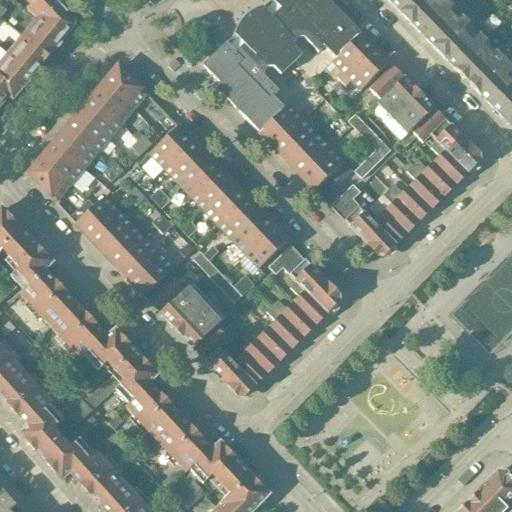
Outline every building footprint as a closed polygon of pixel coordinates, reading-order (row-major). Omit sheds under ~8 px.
[(73,20),(53,0),(36,0),(28,12),(36,19),(62,41),(73,28),(73,20)] [(273,4),(265,12),(262,9),(250,15),(240,24),(236,30),(234,37),(237,39),(228,47),(226,45),(202,68),(219,85),(214,89),(259,135),(284,111),(272,99),(278,93),(263,78),(263,73),(267,69),(272,69),(280,77),(302,57),(294,49),(294,44),(298,40),(303,40),(318,55),(323,49),(335,61),(359,36),(360,36),(324,0),(271,0),(270,1),(273,4)] [(413,0),(384,0),(398,14),(413,0)] [(422,39),(452,10),(442,0),(413,0),(398,14),(422,39)] [(465,39),(460,34),(468,26),(452,10),(422,39),(443,61),(465,39)] [(18,42),(7,56),(33,77),(62,41),(36,19),(26,32),(30,36),(22,46),(18,42)] [(359,36),(335,61),(331,64),(341,74),(336,79),(340,83),(375,50),(369,44),(366,44),(359,36)] [(467,84),(496,55),(479,38),(471,45),(465,39),(443,61),(444,61),(467,84)] [(375,50),(340,83),(345,88),(350,83),(360,93),(388,66),(381,58),(381,56),(375,50)] [(510,85),(505,80),(511,72),(511,71),(496,55),(467,84),(488,106),(510,85)] [(7,56),(0,64),(0,80),(18,96),(33,77),(7,56)] [(132,83),(121,70),(118,68),(116,71),(103,86),(133,111),(145,97),(130,84),(132,83)] [(372,113),(376,109),(377,109),(404,82),(391,69),(368,91),(375,98),(366,107),(372,113)] [(18,96),(0,80),(0,108),(8,99),(12,103),(18,96)] [(314,80),(307,80),(303,83),(304,90),(314,90),(314,80)] [(433,112),(404,82),(377,109),(401,134),(405,138),(406,139),(433,112)] [(508,126),(511,122),(511,82),(510,85),(488,106),(508,126)] [(133,111),(103,86),(97,93),(95,94),(89,100),(121,126),(133,111)] [(121,126),(89,100),(84,107),(84,109),(78,116),(108,141),(121,126)] [(288,107),(284,111),(259,135),(266,142),(266,144),(272,150),(306,117),(302,112),(297,117),(288,107)] [(445,124),(433,112),(406,139),(405,138),(400,142),(406,148),(415,139),(422,146),(430,138),(430,139),(445,124)] [(108,141),(78,116),(65,131),(96,156),(108,141)] [(158,123),(166,132),(172,126),(163,117),(158,123)] [(306,117),(272,150),(278,156),(280,156),(286,163),(315,136),(306,127),(311,122),(306,117)] [(354,174),(361,181),(389,153),(354,117),(347,124),(375,153),(354,174)] [(445,124),(430,139),(434,143),(449,128),(445,124)] [(477,157),(449,128),(434,143),(435,144),(467,175),(476,166),(477,157)] [(148,157),(162,172),(192,143),(186,137),(184,137),(177,130),(148,157)] [(96,156),(65,131),(59,138),(57,139),(52,145),(83,172),(96,156)] [(324,145),(315,136),(286,163),(293,170),(293,172),(299,179),(334,146),(329,141),(324,145)] [(142,137),(137,143),(145,152),(151,146),(142,137)] [(145,152),(137,143),(131,149),(139,157),(145,152)] [(192,143),(162,172),(176,186),(205,158),(198,152),(198,149),(192,143)] [(467,175),(435,144),(430,150),(438,159),(433,164),(455,187),(467,175)] [(83,172),(52,145),(46,152),(46,154),(40,161),(71,187),(83,172)] [(334,146),(299,179),(305,185),(307,185),(314,192),(343,165),(333,155),(338,150),(334,146)] [(205,158),(176,186),(189,200),(219,172),(213,165),(211,165),(205,158)] [(71,187),(40,161),(28,176),(43,188),(42,190),(56,205),(71,187)] [(455,187),(433,164),(426,171),(417,162),(411,168),(442,200),(455,187)] [(114,164),(108,170),(117,179),(122,173),(114,164)] [(343,165),(314,192),(323,201),(351,174),(343,165)] [(128,176),(133,182),(142,174),(136,168),(128,176)] [(442,200),(411,168),(406,174),(414,183),(408,189),(430,212),(442,200)] [(117,179),(108,170),(102,175),(111,184),(117,179)] [(219,172),(189,200),(203,214),(232,187),(225,180),(225,178),(219,172)] [(232,187),(203,214),(216,228),(246,200),(240,194),(238,194),(232,187)] [(330,209),(344,223),(359,209),(352,201),(359,195),(352,187),(330,209)] [(430,212),(408,189),(402,195),(393,187),(387,193),(418,224),(430,212)] [(124,197),(130,203),(138,194),(133,188),(124,197)] [(150,199),(155,205),(164,197),(158,191),(150,199)] [(418,224),(387,193),(381,198),(390,207),(385,212),(407,235),(418,224)] [(138,194),(130,203),(135,208),(144,200),(138,194)] [(164,197),(155,205),(161,211),(170,203),(164,197)] [(118,214),(104,199),(75,226),(82,233),(82,236),(88,242),(118,214)] [(246,200),(216,228),(230,242),(259,215),(252,208),(252,206),(246,200)] [(75,225),(93,208),(87,202),(70,219),(75,225)] [(395,247),(364,215),(363,216),(358,210),(344,224),(376,258),(384,258),(395,247)] [(407,235),(385,212),(377,219),(369,210),(364,215),(395,247),(407,235)] [(52,265),(39,252),(4,214),(0,214),(0,254),(1,255),(3,253),(20,271),(11,279),(17,286),(20,283),(26,289),(46,271),(52,265)] [(118,214),(88,242),(94,248),(96,248),(102,255),(131,228),(118,214)] [(259,215),(230,242),(244,257),(273,228),(267,222),(265,222),(259,215)] [(160,217),(151,225),(157,231),(165,223),(160,217)] [(177,228),(182,234),(191,225),(185,219),(177,228)] [(165,223),(157,231),(162,237),(171,229),(165,223)] [(191,225),(182,234),(188,240),(197,231),(191,225)] [(131,228),(102,255),(116,269),(145,242),(131,228)] [(273,228),(244,257),(258,271),(286,244),(279,237),(279,234),(273,228)] [(145,242),(116,269),(122,276),(122,279),(128,285),(158,257),(145,242)] [(193,252),(187,246),(178,254),(184,260),(193,252)] [(288,278),(295,285),(326,316),(337,306),(337,297),(290,248),(268,269),(275,277),(282,270),(289,277),(288,278)] [(208,263),(217,255),(211,249),(202,257),(208,263)] [(199,254),(192,261),(233,305),(241,298),(199,254)] [(158,257),(128,285),(134,291),(136,291),(143,298),(172,271),(158,257)] [(46,276),(46,271),(26,289),(19,296),(30,308),(33,305),(46,319),(42,322),(50,329),(74,306),(65,296),(66,295),(55,284),(54,285),(46,276)] [(233,289),(241,298),(253,287),(244,278),(233,289)] [(147,303),(161,317),(189,291),(188,291),(193,286),(187,280),(178,289),(170,281),(147,303)] [(0,304),(16,290),(10,283),(0,292),(0,304)] [(326,316),(295,285),(289,290),(298,299),(292,305),(315,328),(326,316)] [(189,291),(161,317),(192,351),(220,324),(189,291)] [(315,328),(292,305),(286,312),(277,303),(272,308),(303,339),(315,328)] [(84,317),(74,306),(50,329),(60,341),(64,337),(74,348),(70,351),(79,361),(87,354),(103,338),(95,328),(96,327),(85,316),(84,317)] [(303,339),(272,308),(265,314),(274,323),(268,329),(291,352),(303,339)] [(220,324),(192,351),(205,365),(218,352),(228,343),(221,335),(230,326),(224,320),(220,324)] [(15,330),(8,323),(0,331),(0,333),(6,339),(15,330)] [(291,352),(268,329),(261,336),(253,327),(247,332),(279,364),(291,352)] [(157,377),(144,364),(114,332),(108,338),(103,338),(87,354),(96,364),(92,367),(98,373),(80,390),(86,396),(112,372),(114,374),(85,402),(94,411),(122,384),(123,384),(115,391),(120,398),(124,394),(131,402),(151,383),(157,377)] [(279,364),(247,332),(241,338),(250,347),(244,353),(266,376),(279,364)] [(0,347),(0,392),(22,372),(13,362),(10,365),(0,354),(0,351),(2,350),(0,347)] [(266,376),(244,353),(237,360),(229,351),(224,356),(255,388),(266,376)] [(255,388),(224,356),(223,356),(218,352),(205,365),(236,398),(245,398),(255,388)] [(63,378),(77,364),(71,358),(57,372),(63,378)] [(22,372),(0,392),(0,397),(7,405),(6,406),(16,417),(17,416),(26,426),(25,430),(44,413),(52,406),(42,395),(39,398),(29,386),(32,383),(22,372)] [(61,396),(69,389),(64,383),(55,390),(61,396)] [(150,388),(151,383),(131,402),(123,409),(134,420),(137,417),(148,430),(146,432),(155,443),(180,420),(169,409),(170,408),(160,397),(159,397),(150,388)] [(83,448),(78,442),(97,426),(92,420),(64,444),(61,441),(92,413),(83,403),(60,423),(56,418),(51,421),(44,413),(25,430),(19,436),(61,482),(67,476),(72,477),(88,462),(79,452),(83,448)] [(113,432),(122,424),(116,417),(107,425),(113,432)] [(189,430),(180,420),(155,443),(164,453),(168,450),(179,461),(175,465),(184,474),(194,465),(208,451),(208,450),(199,441),(200,440),(190,429),(189,430)] [(110,451),(119,443),(113,436),(104,445),(110,451)] [(213,450),(208,450),(208,451),(194,465),(203,475),(198,481),(203,487),(213,477),(231,497),(227,501),(229,503),(220,511),(252,511),(264,500),(264,493),(219,445),(213,450)] [(96,454),(88,462),(72,477),(80,486),(79,487),(90,498),(91,497),(101,508),(125,486),(116,476),(112,480),(102,468),(106,464),(96,454)] [(497,474),(482,489),(504,511),(511,511),(511,481),(505,474),(497,474)] [(167,491),(177,483),(170,476),(161,484),(167,491)] [(174,499),(185,511),(186,511),(196,504),(200,509),(207,503),(202,497),(204,495),(193,483),(174,499)] [(125,486),(101,508),(104,511),(149,511),(146,508),(142,511),(132,500),(135,496),(125,486)] [(504,511),(482,489),(464,506),(470,511),(504,511)] [(18,511),(0,491),(0,511),(18,511)] [(173,502),(166,495),(157,504),(164,511),(173,502)] [(364,511),(390,511),(382,504),(377,499),(370,507),(364,511)]
